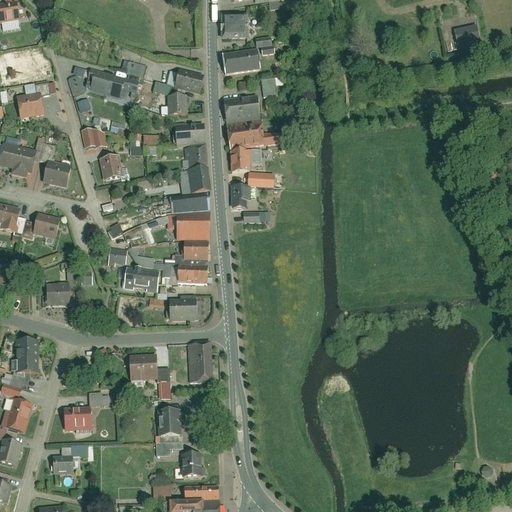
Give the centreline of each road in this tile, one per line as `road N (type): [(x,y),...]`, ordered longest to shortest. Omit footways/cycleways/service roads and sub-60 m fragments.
road 1 (tertiary): [(211,0),(229,338)]
road 2 (residential): [(0,189),(94,206),(58,66)]
road 3 (residential): [(64,337),(22,511)]
road 4 (residential): [(64,337),(229,338)]
